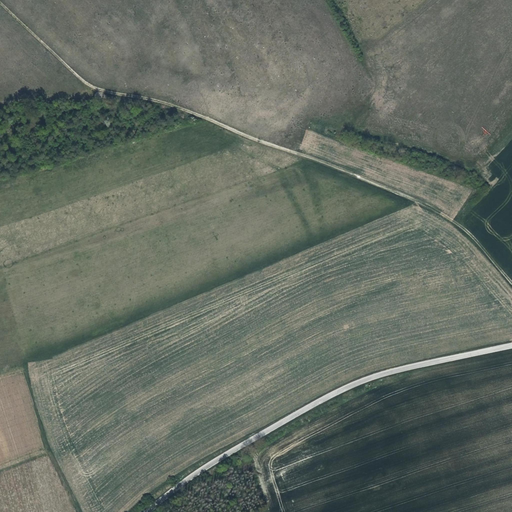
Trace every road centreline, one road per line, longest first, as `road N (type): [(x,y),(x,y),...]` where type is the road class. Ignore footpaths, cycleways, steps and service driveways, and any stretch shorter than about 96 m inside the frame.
road 1 (track): [(0,2),(88,83),(220,123),(413,199),(477,241),(511,281)]
road 2 (tertiary): [(147,511),(206,462),(349,377),(511,340)]
road 3 (track): [(129,93),(0,104)]
